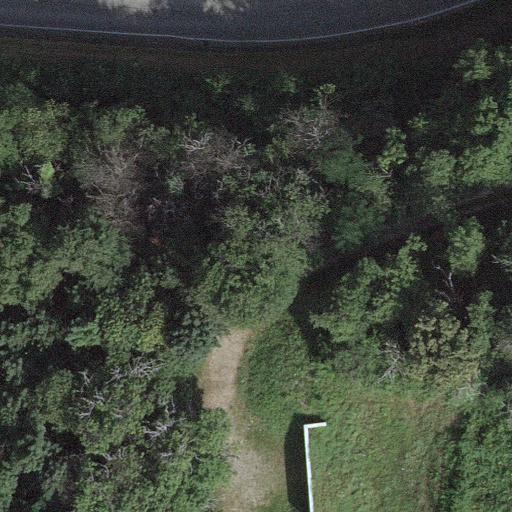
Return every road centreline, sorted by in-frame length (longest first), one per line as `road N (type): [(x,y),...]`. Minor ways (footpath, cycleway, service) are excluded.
road 1 (track): [(511,185),(324,252),(258,307),(228,361),(224,422),(245,492)]
road 2 (tertiary): [(106,0),(263,13),(403,0)]
